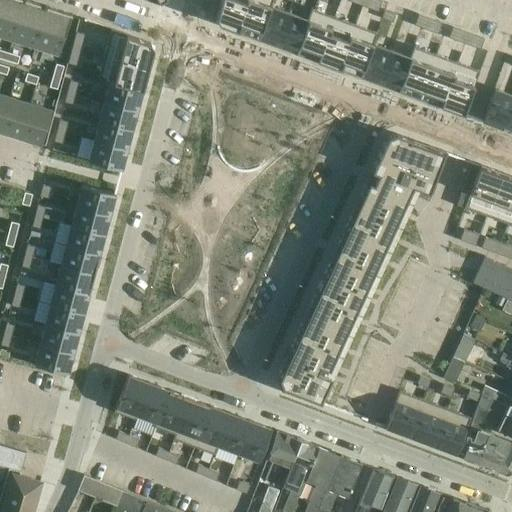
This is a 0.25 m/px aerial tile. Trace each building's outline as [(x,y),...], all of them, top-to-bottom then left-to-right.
[(0,37),(14,42),(27,1),(25,0),(24,3),(22,2),(22,0),(0,0),(0,1),(0,37)] [(216,0),(212,18),(215,23),(233,30),(243,0),(216,0)] [(243,0),(233,30),(254,38),(266,4),(267,0),(243,0)] [(367,0),(365,8),(372,10),(375,0),(367,0)] [(36,49),(49,8),(45,6),(44,9),(40,8),(41,5),(27,1),(14,42),(36,49)] [(266,4),(254,38),(273,45),(285,11),(266,4)] [(60,56),(73,15),(49,8),(36,49),(60,56)] [(304,18),(292,52),(313,59),(329,16),(308,8),(304,18)] [(380,8),(377,16),(388,20),(391,12),(380,8)] [(285,11),(273,45),(292,52),(304,18),(285,11)] [(413,13),(409,24),(416,27),(421,15),(413,13)] [(421,15),(416,27),(424,29),(428,18),(421,15)] [(329,16),(313,59),(334,67),(350,24),(329,16)] [(428,18),(424,29),(431,32),(435,21),(428,18)] [(350,24),(334,67),(355,75),(371,31),(350,24)] [(448,25),(444,37),(451,39),(455,28),(448,25)] [(455,28),(451,39),(458,42),(462,31),(455,28)] [(111,31),(104,59),(148,71),(154,50),(151,44),(112,30),(111,31)] [(463,31),(459,42),(466,45),(470,34),(463,31)] [(77,33),(75,41),(86,44),(88,36),(77,33)] [(470,34),(466,45),(473,48),(477,36),(470,34)] [(75,41),(73,48),(84,51),(86,44),(75,41)] [(367,41),(355,75),(374,82),(387,49),(367,41)] [(410,45),(394,89),(415,97),(431,53),(410,45)] [(73,48),(71,56),(82,59),(84,51),(73,48)] [(387,49),(374,82),(394,89),(406,55),(387,49)] [(0,59),(6,61),(9,54),(0,50),(0,59)] [(431,53),(415,97),(436,104),(452,61),(431,53)] [(20,57),(9,54),(6,61),(18,65),(20,57)] [(71,56),(69,64),(79,67),(82,59),(71,56)] [(104,59),(98,80),(109,83),(143,92),(148,71),(104,59)] [(452,61),(436,104),(458,113),(474,69),(452,61)] [(0,73),(7,76),(9,68),(0,65),(0,73)] [(64,67),(57,65),(53,76),(61,78),(64,67)] [(39,78),(28,74),(25,82),(37,85),(39,78)] [(58,90),(61,78),(53,76),(50,88),(58,90)] [(71,81),(68,92),(76,94),(79,83),(71,81)] [(109,83),(104,103),(138,112),(143,92),(109,83)] [(490,87),(477,120),(499,128),(511,94),(490,87)] [(68,92),(65,103),(73,105),(76,94),(68,92)] [(0,129),(10,98),(0,94),(0,129)] [(511,94),(499,128),(511,132),(511,94)] [(0,131),(20,138),(31,105),(10,98),(0,129),(0,131)] [(260,99),(256,116),(300,126),(304,110),(260,99)] [(104,103),(99,122),(132,131),(138,112),(104,103)] [(52,111),(31,105),(20,138),(41,145),(52,111)] [(60,121),(58,131),(66,134),(68,123),(60,121)] [(99,122),(94,142),(127,151),(132,131),(99,122)] [(58,131),(55,142),(63,145),(66,134),(58,131)] [(278,379),(277,379),(281,390),(282,390),(321,404),(333,380),(327,377),(414,188),(431,194),(446,152),(396,134),(388,138),(373,170),(372,172),(378,175),(374,185),(367,182),(286,360),(278,379)] [(184,160),(166,156),(122,345),(149,352),(163,294),(197,302),(201,282),(170,275),(188,195),(213,201),(217,186),(193,181),(199,157),(229,164),(234,143),(203,136),(200,147),(187,145),(184,160)] [(94,142),(89,162),(120,170),(122,171),(127,151),(94,142)] [(278,173),(282,161),(260,154),(255,166),(278,173)] [(472,163),(468,174),(475,177),(479,166),(472,163)] [(468,198),(464,208),(486,217),(502,173),(480,165),(479,166),(475,177),(472,187),(468,198)] [(511,176),(502,173),(486,217),(507,224),(511,210),(511,176)] [(296,182),(297,180),(278,174),(273,188),(315,202),(319,190),(296,182)] [(468,174),(464,184),(472,187),(475,177),(468,174)] [(464,184),(460,195),(468,198),(472,187),(464,184)] [(330,203),(350,211),(358,193),(337,185),(330,203)] [(43,186),(40,197),(49,199),(52,188),(43,186)] [(82,186),(77,206),(110,214),(116,194),(114,194),(82,186)] [(25,193),(22,205),(30,207),(33,195),(25,193)] [(460,195),(456,206),(464,208),(468,198),(460,195)] [(38,205),(35,217),(43,219),(46,208),(38,205)] [(77,206),(72,225),(105,234),(110,214),(77,206)] [(35,217),(32,227),(40,229),(43,219),(35,217)] [(12,223),(9,234),(16,236),(19,225),(12,223)] [(72,225),(66,245),(100,254),(105,234),(72,225)] [(464,230),(460,241),(468,244),(472,232),(464,230)] [(472,232),(468,244),(475,247),(479,235),(472,232)] [(13,248),(16,236),(9,234),(6,246),(13,248)] [(486,238),(482,249),(489,252),(493,240),(486,238)] [(274,260),(279,246),(258,239),(253,253),(274,260)] [(493,240),(489,252),(497,254),(501,243),(493,240)] [(501,243),(497,254),(504,257),(508,246),(501,243)] [(28,245),(25,256),(33,258),(36,247),(28,245)] [(66,245),(61,265),(95,274),(100,254),(66,245)] [(25,256),(22,267),(30,269),(33,258),(25,256)] [(511,269),(485,257),(473,283),(511,301),(511,269)] [(237,259),(232,276),(243,280),(248,263),(237,259)] [(1,264),(0,267),(0,276),(5,278),(8,266),(1,264)] [(61,265),(56,285),(89,294),(95,274),(61,265)] [(17,284),(14,295),(23,297),(25,286),(17,284)] [(56,285),(51,305),(84,314),(89,294),(56,285)] [(14,295),(12,306),(20,308),(23,297),(14,295)] [(208,309),(220,313),(225,301),(214,296),(208,309)] [(511,303),(507,301),(502,311),(511,316),(511,303)] [(51,305),(45,325),(79,334),(84,314),(51,305)] [(7,324),(4,335),(12,337),(15,326),(7,324)] [(235,346),(254,348),(257,327),(238,324),(235,346)] [(45,325),(40,345),(73,354),(79,334),(45,325)] [(465,362),(475,340),(463,334),(453,357),(464,362),(465,362)] [(4,335),(1,346),(9,348),(12,337),(4,335)] [(511,344),(507,342),(502,352),(511,356),(511,357),(511,358),(511,344)] [(40,345),(35,365),(68,374),(73,354),(40,345)] [(455,382),(464,362),(453,357),(444,376),(455,382)] [(128,375),(114,412),(135,420),(149,383),(128,375)] [(420,376),(417,384),(428,388),(431,380),(420,376)] [(149,383),(135,420),(136,421),(138,416),(156,423),(157,423),(169,391),(149,383)] [(443,385),(440,392),(451,397),(454,389),(443,385)] [(511,399),(486,387),(483,394),(482,397),(511,411),(511,399)] [(471,389),(468,396),(480,401),(482,393),(471,389)] [(156,423),(155,427),(175,435),(176,435),(190,399),(169,391),(157,423),(156,423)] [(399,393),(386,430),(410,439),(424,401),(399,393)] [(511,436),(511,411),(482,397),(471,426),(482,431),(484,426),(482,425),(487,413),(503,420),(498,430),(511,436)] [(175,435),(173,440),(195,448),(210,406),(190,399),(176,435),(175,435)] [(424,401),(410,439),(433,448),(447,410),(424,401)] [(210,406),(195,448),(216,455),(219,446),(218,446),(230,414),(210,406)] [(447,410),(433,448),(458,456),(471,419),(447,410)] [(230,414),(218,446),(219,446),(239,454),(251,422),(230,414)] [(251,422),(239,454),(259,462),(272,429),(251,422)] [(119,432),(116,439),(127,444),(130,436),(119,432)] [(283,486),(300,441),(294,439),(294,438),(283,434),(278,432),(268,460),(272,461),(266,479),(274,482),(283,486)] [(511,443),(492,435),(488,446),(469,438),(462,458),(506,475),(511,472),(511,443)] [(130,436),(127,444),(137,448),(140,440),(130,436)] [(293,511),(306,478),(318,447),(307,443),(307,444),(300,441),(283,486),(291,489),(284,509),(291,511),(293,511)] [(318,511),(340,455),(318,447),(306,478),(317,482),(306,511),(318,511)] [(159,448),(156,456),(166,460),(170,453),(159,448)] [(32,480),(21,477),(26,459),(0,451),(0,471),(12,475),(0,511),(31,511),(38,487),(30,485),(32,480)] [(170,453),(166,460),(177,465),(180,457),(170,453)] [(361,463),(340,455),(318,511),(329,511),(337,493),(348,497),(361,463)] [(199,465),(196,473),(206,477),(209,470),(199,465)] [(373,467),(355,511),(366,511),(370,504),(380,508),(393,475),(373,467)] [(209,470),(206,477),(216,481),(220,474),(209,470)] [(117,506),(122,491),(84,476),(78,491),(117,506)] [(395,476),(381,511),(404,511),(415,483),(395,476)] [(240,482),(236,490),(247,494),(250,486),(240,482)] [(418,484),(407,511),(430,511),(439,492),(418,484)] [(488,511),(488,510),(442,493),(434,511),(488,511)] [(169,511),(157,506),(147,502),(143,511),(169,511)]
